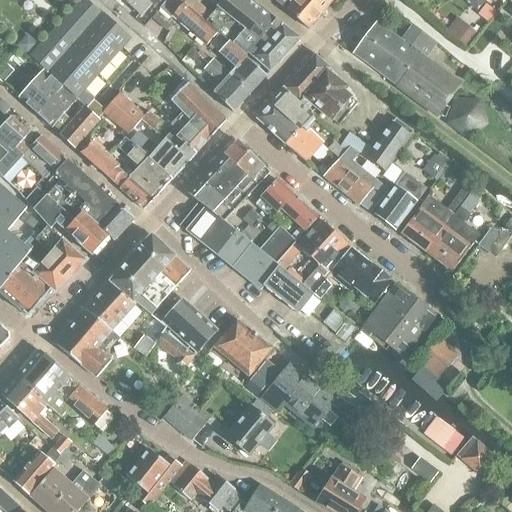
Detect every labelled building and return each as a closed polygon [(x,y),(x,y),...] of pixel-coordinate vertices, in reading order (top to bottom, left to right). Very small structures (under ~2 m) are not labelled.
[(80,0),(29,57),(44,70),(60,85),(77,100),(130,40),(84,0),(80,0)] [(123,0),(140,14),(150,3),(147,0),(123,0)] [(236,69),(230,75),(251,94),(263,80),(266,77),(246,58),(205,22),(184,3),(184,4),(179,0),(166,0),(159,9),(171,20),(173,18),(205,47),(208,44),(236,69)] [(217,9),(205,22),(246,58),(249,54),(269,72),(299,40),(248,0),(222,0),(216,8),(217,9)] [(273,0),(308,30),(323,12),(308,0),(273,0)] [(308,0),(323,12),(333,0),(308,0)] [(461,13),(449,25),(467,41),(478,29),(461,13)] [(354,54),(396,86),(436,117),(461,85),(425,58),(436,44),(411,26),(401,40),(377,23),(354,54)] [(310,60),(284,89),(308,111),(313,106),(329,120),(330,119),(337,125),(357,104),(349,97),(343,91),(345,88),(328,72),(331,68),(315,54),(310,60)] [(251,94),(230,75),(213,60),(204,70),(220,85),(213,93),(234,113),(251,94)] [(0,65),(0,82),(1,83),(13,70),(3,61),(0,65)] [(44,70),(18,99),(34,114),(60,85),(44,70)] [(166,98),(183,114),(209,139),(226,121),(188,85),(183,80),(166,98)] [(51,128),(76,100),(77,100),(60,85),(34,114),(51,128)] [(284,89),(269,105),(296,129),(292,134),(310,151),(316,144),(320,147),(324,142),(304,124),(312,114),(308,111),(284,89)] [(103,114),(127,135),(144,116),(120,95),(103,114)] [(0,113),(2,115),(10,107),(0,97),(0,113)] [(462,100),(446,114),(468,137),(484,123),(462,100)] [(296,129),(269,105),(269,106),(257,120),(283,146),(284,145),(305,162),(320,147),(316,144),(310,151),(292,134),(296,129)] [(73,148),(98,121),(84,108),(59,135),(73,148)] [(153,130),(161,122),(149,112),(141,120),(153,130)] [(174,130),(164,140),(176,151),(180,147),(185,151),(189,147),(196,153),(209,139),(183,114),(170,126),(174,130)] [(30,150),(22,142),(29,134),(10,117),(0,128),(0,147),(7,154),(0,162),(0,175),(3,178),(23,158),(30,150)] [(396,119),(375,148),(367,159),(384,171),(411,135),(410,135),(412,132),(396,119)] [(343,143),(351,147),(359,153),(367,159),(375,148),(349,134),(343,143)] [(45,178),(64,157),(42,137),(30,150),(23,158),(45,178)] [(139,167),(135,172),(158,193),(173,178),(144,153),(126,138),(117,146),(139,167)] [(119,166),(92,140),(81,151),(144,209),(158,193),(135,172),(128,179),(118,168),(119,166)] [(146,150),(144,153),(173,178),(196,153),(189,147),(185,151),(180,147),(176,151),(164,140),(150,154),(146,150)] [(327,149),(339,159),(351,147),(343,143),(340,146),(335,141),(327,149)] [(236,142),(223,157),(257,187),(270,173),(265,168),(265,169),(236,142)] [(371,211),(375,214),(392,191),(352,161),(359,153),(351,147),(339,159),(323,177),(358,206),(359,205),(369,214),(371,211)] [(223,157),(199,182),(234,212),(257,187),(223,157)] [(69,195),(66,198),(80,210),(110,237),(114,241),(133,221),(69,162),(55,176),(66,186),(63,189),(69,195)] [(426,189),(405,173),(395,186),(417,202),(426,189)] [(277,263),(294,244),(303,232),(304,233),(318,218),(278,180),(255,204),(279,227),(260,249),(277,263)] [(199,182),(190,191),(226,221),(234,212),(199,182)] [(0,283),(22,260),(23,261),(31,252),(8,232),(9,231),(8,231),(27,209),(0,185),(0,283)] [(395,188),(392,191),(375,214),(374,215),(395,230),(416,203),(395,188)] [(260,291),(263,287),(279,267),(280,266),(277,263),(260,249),(226,221),(190,191),(188,194),(200,203),(182,225),(187,229),(185,231),(202,244),(260,291)] [(460,206),(426,253),(452,272),(471,246),(479,235),(463,223),(481,198),(471,192),(460,206)] [(91,258),(110,237),(80,210),(71,220),(63,213),(44,196),(32,209),(33,211),(47,227),(50,230),(55,224),(64,233),(64,232),(91,258)] [(428,197),(400,234),(426,253),(460,206),(454,201),(447,211),(428,197)] [(248,212),(241,219),(249,226),(255,219),(248,212)] [(280,266),(279,267),(285,272),(302,252),(310,260),(335,233),(323,221),(298,248),(294,244),(277,263),(280,266)] [(47,256),(62,269),(65,266),(74,274),(88,259),(86,258),(85,260),(62,239),(61,240),(50,230),(47,227),(36,240),(50,253),(47,256)] [(477,245),(495,258),(511,235),(490,229),(477,245)] [(310,260),(318,267),(323,271),(327,267),(348,245),(335,233),(310,260)] [(151,236),(110,282),(136,304),(151,316),(191,271),(175,258),(151,236)] [(331,271),(352,288),(371,264),(350,247),(331,271)] [(65,266),(62,269),(47,256),(42,262),(31,252),(23,261),(57,293),(74,274),(65,266)] [(302,252),(285,272),(302,285),(318,267),(310,260),(302,252)] [(22,260),(0,283),(0,291),(29,317),(52,290),(56,294),(57,293),(23,261),(22,260)] [(371,264),(352,288),(373,305),(392,281),(371,264)] [(279,267),(263,287),(298,315),(313,296),(314,295),(310,292),(302,285),(285,272),(279,267)] [(318,267),(302,285),(310,292),(323,278),(330,270),(327,267),(323,271),(318,267)] [(323,278),(310,292),(314,295),(313,296),(319,300),(331,285),(323,278)] [(110,282),(81,315),(111,333),(112,332),(136,304),(110,282)] [(396,285),(362,328),(404,361),(438,318),(396,285)] [(337,307),(347,315),(353,308),(344,300),(337,307)] [(216,331),(183,301),(164,322),(197,352),(216,331)] [(111,333),(81,315),(55,345),(95,379),(111,361),(105,355),(119,338),(112,332),(111,333)] [(212,348),(248,379),(273,350),(236,319),(212,348)] [(144,358),(156,345),(158,341),(147,332),(134,349),(144,358)] [(158,341),(156,345),(174,360),(174,366),(180,371),(186,368),(195,356),(165,333),(158,341)] [(411,380),(435,402),(444,392),(434,383),(459,355),(445,343),(411,380)] [(39,352),(20,374),(65,412),(70,417),(77,417),(80,413),(102,432),(115,417),(79,386),(79,387),(71,380),(71,379),(39,352)] [(204,359),(210,364),(217,357),(210,352),(204,359)] [(339,398),(334,402),(290,366),(269,391),(313,428),(332,405),(348,418),(356,409),(339,398)] [(65,412),(20,374),(1,396),(32,423),(51,442),(60,432),(40,414),(47,405),(61,417),(65,412)] [(182,396),(164,417),(182,433),(200,411),(182,396)] [(251,409),(250,408),(224,438),(248,458),(273,428),(265,421),(273,412),(258,400),(251,409)] [(0,464),(4,460),(0,456),(0,436),(19,420),(0,403),(0,464)] [(200,411),(182,433),(191,441),(210,419),(200,411)] [(72,444),(62,436),(52,448),(60,455),(65,448),(67,450),(72,444)] [(456,455),(460,458),(476,440),(472,437),(456,455)] [(99,449),(110,458),(117,450),(106,441),(99,449)] [(30,498),(54,470),(56,468),(52,464),(60,455),(52,448),(44,457),(38,452),(11,482),(28,497),(29,497),(30,498)] [(64,466),(73,455),(67,450),(65,448),(60,455),(52,464),(56,468),(60,463),(64,466)] [(147,508),(168,483),(181,466),(168,456),(165,460),(150,448),(126,477),(141,490),(135,498),(147,508)] [(438,472),(420,458),(411,469),(429,483),(438,472)] [(191,502),(197,494),(205,485),(207,487),(211,482),(185,461),(181,466),(168,483),(191,502)] [(330,480),(316,503),(330,511),(356,511),(364,500),(353,493),(361,478),(340,465),(330,480)] [(30,498),(46,511),(47,511),(70,485),(54,470),(30,498)] [(288,484),(298,491),(308,477),(298,470),(288,484)] [(70,485),(47,511),(78,511),(88,501),(88,500),(100,486),(83,471),(70,485)] [(205,485),(197,494),(217,511),(221,507),(227,511),(228,511),(241,497),(216,476),(211,482),(207,487),(205,485)] [(261,486),(244,511),(303,511),(296,507),(261,486)] [(0,506),(6,511),(14,511),(19,507),(0,489),(0,506)]
